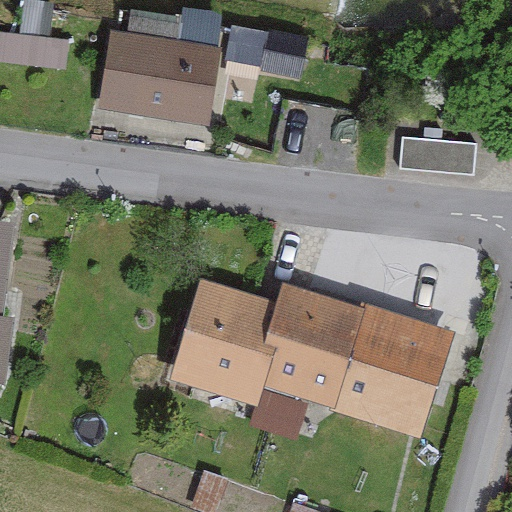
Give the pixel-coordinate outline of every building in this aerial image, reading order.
[(0,65),(59,72),(63,43),(0,35),(0,65)] [(221,53),(115,38),(104,117),(210,133),(221,53)] [(479,151),(405,146),(403,179),(477,184),(479,151)] [(0,387),(13,393),(20,333),(5,332),(17,231),(0,229),(0,387)] [(423,445),(457,337),(369,309),(366,317),(288,292),(282,312),(206,288),(175,388),(262,415),(268,396),(423,445)]
